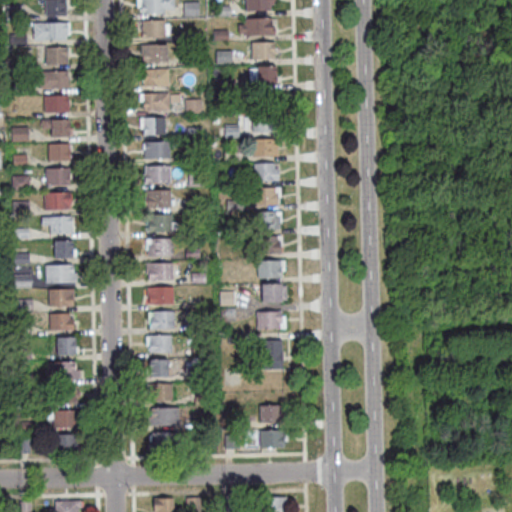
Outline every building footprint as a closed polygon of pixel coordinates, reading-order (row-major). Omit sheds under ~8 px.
[(44,0),(66,0),(66,16),(45,17),(44,0)] [(164,10),(165,13),(141,14),(141,8),(136,8),(136,0),(174,0),(174,10),(164,10)] [(273,0),(273,5),(270,5),(270,11),(245,12),(245,0),(273,0)] [(183,3),(198,3),(198,17),(183,17),(183,3)] [(23,6),(24,20),(6,21),(6,6),(23,6)] [(214,7),(229,7),(229,16),(214,17),(214,7)] [(243,25),(243,19),(271,19),(271,31),(274,31),(274,35),(243,36),(243,34),(238,34),(237,25),(243,25)] [(165,36),(165,38),(138,38),(138,32),(142,32),(142,21),(165,20),(165,24),(169,24),(169,36),(165,36)] [(69,23),(70,35),(66,35),(66,40),(33,41),(33,24),(69,23)] [(183,32),(199,31),(199,42),(184,42),(183,32)] [(227,31),(227,41),(214,41),(213,31),(227,31)] [(26,35),(26,45),(9,45),(9,35),(26,35)] [(250,43),(274,43),(274,60),(251,60),(250,43)] [(143,56),(141,56),(141,46),(167,45),(167,62),(143,62),(143,56)] [(45,48),(67,48),(68,64),(46,65),(45,48)] [(231,52),(231,64),(216,64),(215,52),(231,52)] [(178,56),(195,55),(195,66),(179,66),(178,56)] [(248,69),(257,69),(257,67),(275,66),(276,84),(248,84),(248,69)] [(142,70),(168,69),(168,87),(143,87),(142,70)] [(39,72),(67,72),(67,80),(68,80),(69,88),(40,89),(39,72)] [(228,79),(229,90),(215,90),(215,80),(228,79)] [(27,84),(27,94),(10,94),(10,84),(27,84)] [(143,94),(168,94),(169,110),(144,111),(143,94)] [(44,96),(68,96),(68,102),(69,102),(69,113),(44,114),(44,96)] [(184,100),(200,100),(201,114),(184,114),(184,100)] [(250,116),(273,115),(273,120),(276,120),(276,132),(251,133),(250,116)] [(165,118),(165,135),(143,136),(143,129),(140,130),(139,118),(165,118)] [(69,120),(70,138),(51,138),(51,129),(41,130),(41,120),(69,120)] [(224,139),(224,126),(238,126),(239,138),(224,139)] [(11,128),(28,127),(28,142),(11,143),(11,128)] [(202,128),(202,138),(186,138),(186,128),(202,128)] [(277,144),(278,157),(274,157),(253,157),(252,140),(273,139),(273,144),(277,144)] [(145,150),(145,142),(169,142),(170,159),(144,159),(143,150),(145,150)] [(47,145),(69,144),(70,161),(48,162),(47,145)] [(224,161),(223,146),(241,146),(241,161),(224,161)] [(188,153),(202,152),(203,162),(188,162),(188,153)] [(27,155),(27,166),(13,167),(12,156),(27,155)] [(252,164),(273,164),(274,169),(277,169),(278,181),(253,182),(252,164)] [(145,184),(144,174),(145,174),(145,167),(170,166),(171,183),(145,184)] [(45,169),(69,169),(70,185),(46,186),(45,169)] [(11,177),(29,176),(29,191),(12,191),(11,177)] [(187,177),(203,176),(203,187),(187,188),(187,177)] [(253,189),(279,188),(280,199),(277,199),(277,205),(254,206),(253,189)] [(145,191),(171,190),(171,208),(145,209),(145,191)] [(68,207),(68,210),(44,211),(43,194),(70,193),(71,207),(68,207)] [(183,201),(200,200),(200,211),(183,211),(183,201)] [(242,200),(242,210),(226,211),(226,201),(242,200)] [(29,202),(29,215),(15,215),(14,202),(29,202)] [(280,223),(280,229),(255,230),(255,213),(281,212),(282,223),(280,223)] [(148,232),(148,221),(151,221),(151,215),(171,215),(171,232),(148,232)] [(50,226),(41,226),(41,218),(72,217),(72,234),(50,234),(50,226)] [(206,225),(206,236),(195,236),(194,226),(206,225)] [(228,225),(244,225),(244,234),(228,235),(228,225)] [(14,229),(28,229),(28,239),(14,240),(14,229)] [(282,236),(282,247),(281,247),(281,254),(256,255),(255,237),(282,236)] [(151,245),(151,240),(172,239),(172,256),(148,257),(147,245),(151,245)] [(72,258),(72,259),(54,259),(54,241),(72,241),(72,243),(73,243),(73,250),(76,250),(76,257),(72,258)] [(199,249),(200,259),(185,260),(185,250),(199,249)] [(29,254),(29,264),(13,265),(13,255),(29,254)] [(256,261),(285,261),(285,271),(282,272),(282,278),(257,279),(256,261)] [(148,275),(146,275),(146,264),(172,263),(172,281),(148,281),(148,275)] [(45,266),(74,265),(74,274),(77,274),(77,283),(45,284),(45,266)] [(191,274),(205,273),(206,284),(191,284),(191,274)] [(13,276),(31,275),(31,288),(13,288),(13,276)] [(261,284),(282,284),(282,286),(286,286),(287,300),(282,301),(282,303),(262,303),(261,284)] [(173,287),(174,305),(147,305),(147,288),(173,287)] [(48,290),(74,289),(74,295),(73,295),(73,307),(49,308),(48,290)] [(221,293),(234,293),(235,308),(221,308),(221,293)] [(32,300),(33,312),(16,312),(15,301),(32,300)] [(234,309),(235,321),(221,322),(221,309),(234,309)] [(150,324),(148,324),(148,312),(174,312),(174,329),(150,330),(150,324)] [(282,316),(285,316),(285,329),(257,330),(256,313),(280,312),(282,312),(282,316)] [(49,331),(49,315),(69,314),(70,319),(73,319),(74,331),(49,331)] [(191,318),(206,318),(207,330),(192,331),(191,318)] [(30,326),(30,336),(16,337),(16,327),(30,326)] [(227,333),(243,333),(243,344),(228,344),(227,333)] [(171,336),(171,353),(149,353),(149,347),(146,347),(146,337),(171,336)] [(57,339),(74,338),(75,356),(57,356),(57,339)] [(262,342),(282,341),(283,369),(263,370),(262,342)] [(31,347),(31,360),(18,361),(17,347),(31,347)] [(192,347),(207,347),(207,356),(192,356),(192,347)] [(168,360),(168,378),(151,378),(151,376),(149,376),(149,362),(150,362),(150,361),(168,360)] [(48,380),(47,363),(75,362),(75,371),(80,371),(80,380),(48,380)] [(189,371),(205,371),(205,380),(189,381),(189,371)] [(32,375),(32,385),(18,386),(18,376),(32,375)] [(172,384),(172,401),(150,402),(150,385),(172,384)] [(76,392),(79,391),(79,398),(77,399),(77,404),(53,404),(52,387),(76,386),(76,392)] [(194,395),(209,395),(209,405),(195,406),(194,395)] [(32,399),(33,409),(17,409),(17,399),(32,399)] [(282,411),(285,411),(285,423),(260,423),(259,406),(282,406),(282,411)] [(179,409),(179,426),(151,427),(151,409),(179,409)] [(53,412),(77,411),(77,428),(53,429),(53,412)] [(191,414),(210,414),(210,426),(191,427),(191,414)] [(35,422),(36,433),(20,433),(20,423),(35,422)] [(260,432),(284,431),(285,448),(261,448),(260,432)] [(179,433),(180,451),(148,452),(148,443),(151,443),(151,434),(179,433)] [(53,453),(52,436),(75,435),(75,441),(77,441),(78,453),(53,453)] [(225,450),(224,436),(239,435),(239,449),(225,450)] [(19,440),(30,439),(30,453),(19,454),(19,440)] [(226,511),(226,496),(241,496),(241,511),(226,511)] [(185,511),(185,499),(200,498),(200,511),(185,511)] [(283,511),(261,511),(261,499),(286,498),(287,511),(283,511)] [(174,511),(154,511),(154,499),(174,499),(174,511)] [(49,511),(49,510),(55,509),(55,502),(81,502),(81,509),(78,509),(78,511),(49,511)] [(31,503),(31,511),(19,511),(19,503),(31,503)]
